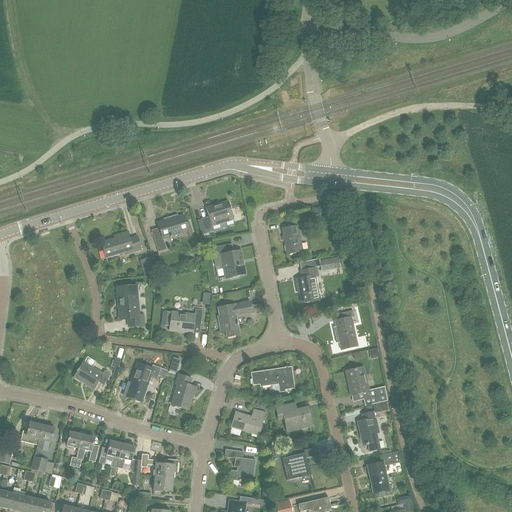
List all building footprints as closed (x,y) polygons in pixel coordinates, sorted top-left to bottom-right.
[(206,209),(208,217),(201,220),(206,235),(214,232),(212,227),(234,220),(228,202),(206,209)] [(166,250),(163,240),(189,232),(184,215),(170,219),(170,217),(163,219),(164,221),(157,223),(159,229),(152,231),(159,252),(166,250)] [(283,229),(287,255),(303,252),(298,226),(311,224),(310,218),(293,221),(294,227),(283,229)] [(142,251),(137,237),(129,239),(127,232),(118,235),(119,238),(101,243),(105,259),(125,253),(126,256),(142,251)] [(221,255),(226,279),(245,275),(240,251),(234,252),(232,244),(215,248),(216,256),(221,255)] [(164,269),(159,255),(152,257),(156,272),(164,269)] [(144,275),(156,272),(151,257),(144,260),(145,265),(141,266),(144,275)] [(338,258),(320,262),(321,268),(322,271),(328,270),(340,268),(338,258)] [(298,290),(300,289),(302,304),(319,300),(315,277),(318,276),(317,269),(301,272),(302,279),(296,280),(298,290)] [(128,320),(129,327),(144,326),(143,316),(139,316),(136,287),(117,288),(120,321),(128,320)] [(226,331),(227,337),(240,335),(237,317),(252,314),(250,302),(218,309),(220,323),(219,324),(221,332),(226,331)] [(162,326),(170,327),(169,330),(193,333),(194,326),(201,327),(203,311),(195,310),(194,316),(164,312),(162,326)] [(358,347),(356,339),(352,318),(354,317),(353,311),(336,315),(337,321),(335,321),(341,350),(358,347)] [(184,358),(177,356),(175,363),(182,365),(184,358)] [(83,363),(75,375),(87,383),(86,386),(93,391),(98,383),(103,386),(110,376),(104,373),(103,375),(83,363)] [(129,398),(142,402),(150,378),(157,381),(161,368),(152,365),(151,368),(137,364),(130,385),(133,386),(129,398)] [(258,373),(251,374),(252,386),(259,385),(260,387),(270,386),(270,388),(272,388),(272,392),(279,391),(280,396),(288,395),(287,390),(295,389),(291,367),(257,372),(258,373)] [(363,368),(346,372),(351,396),(362,393),(364,400),(365,406),(389,401),(387,387),(374,390),(369,391),(363,368)] [(190,386),(192,379),(178,375),(175,386),(178,386),(172,406),(188,411),(192,395),(195,396),(197,388),(190,386)] [(293,412),(291,405),(276,409),(279,420),(284,418),(287,432),(312,426),(308,408),(293,412)] [(251,418),(235,413),(231,428),(259,436),(265,414),(253,410),(251,418)] [(373,418),(375,418),(374,412),(362,414),(363,421),(357,422),(363,446),(368,444),(369,452),(380,450),(377,434),(380,433),(378,425),(375,425),(373,418)] [(20,442),(37,446),(42,426),(29,423),(27,433),(23,432),(20,442)] [(47,460),(39,459),(41,451),(42,452),(44,441),(51,443),(55,429),(42,426),(37,446),(34,458),(31,470),(44,473),(47,460)] [(66,447),(79,449),(82,435),(69,432),(66,447)] [(79,449),(76,459),(74,468),(80,469),(81,461),(83,461),(85,451),(91,452),(89,461),(95,463),(99,447),(93,446),(95,438),(82,435),(79,449)] [(117,468),(122,444),(110,442),(108,449),(102,448),(99,464),(105,465),(107,456),(113,457),(111,467),(111,468),(112,468),(113,468),(114,468),(115,468),(116,469),(117,469),(117,468)] [(122,444),(117,468),(122,470),(125,460),(132,462),(135,447),(122,444)] [(13,450),(5,448),(0,457),(0,462),(9,465),(13,450)] [(282,459),(287,481),(311,475),(309,467),(308,467),(306,458),(318,455),(316,448),(304,451),(304,454),(282,459)] [(227,480),(252,484),(256,461),(242,459),(243,452),(225,450),(224,458),(235,459),(234,468),(237,468),(237,472),(229,471),(227,480)] [(379,456),(381,463),(367,466),(374,494),(375,493),(375,495),(378,497),(386,495),(388,492),(388,491),(389,490),(384,467),(401,463),(398,452),(379,456)] [(153,465),(154,461),(148,460),(148,455),(142,455),(141,467),(147,468),(148,465),(153,465)] [(173,479),(173,473),(177,473),(178,461),(166,460),(165,465),(156,464),(155,478),(173,479)] [(139,486),(140,473),(141,461),(135,461),(133,485),(139,486)] [(172,492),(173,479),(155,478),(154,491),(172,492)] [(0,507),(8,510),(12,494),(0,491),(0,507)] [(8,510),(18,511),(21,511),(25,497),(12,494),(8,510)] [(21,511),(34,511),(37,500),(25,497),(21,511)] [(244,511),(245,504),(251,504),(255,505),(256,499),(252,499),(240,497),(239,503),(230,501),(229,509),(230,509),(229,511),(244,511)] [(329,511),(332,511),(328,498),(298,505),(299,511),(303,511),(308,511),(329,511)] [(47,511),(50,503),(37,500),(34,511),(47,511)] [(287,511),(292,511),(290,501),(276,504),(277,511),(287,511)]
